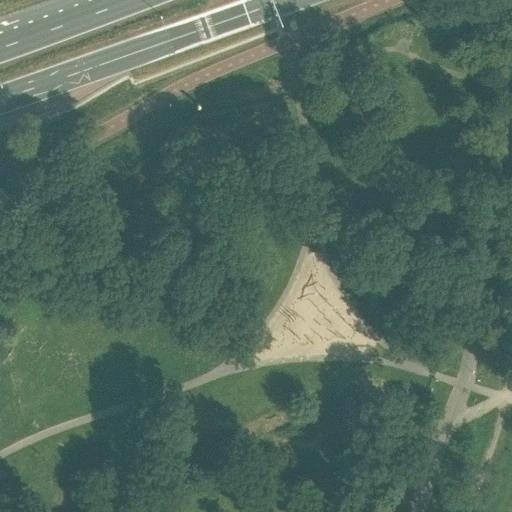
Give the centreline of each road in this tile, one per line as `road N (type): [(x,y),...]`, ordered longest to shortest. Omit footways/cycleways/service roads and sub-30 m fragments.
road 1 (primary): [(0,99),(289,0)]
road 2 (unknown): [(511,356),(498,430),(466,511)]
road 3 (primary): [(133,0),(0,48)]
